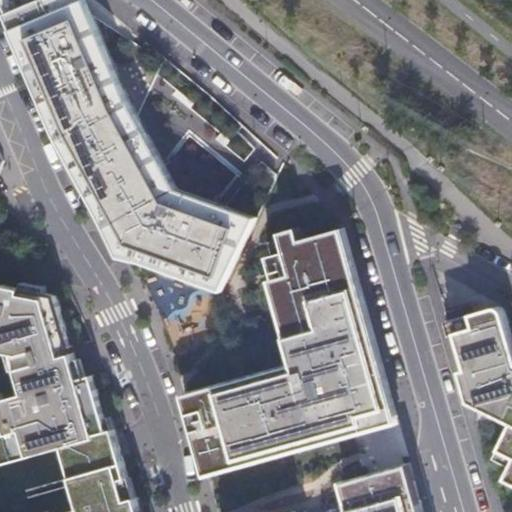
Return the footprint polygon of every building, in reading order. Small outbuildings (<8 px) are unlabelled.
[(136,260),(222,290),(257,218),(176,181),(128,95),(88,0),(2,0),(57,135),(120,257),(136,260)] [(294,363),(184,394),(189,413),(205,408),(210,424),(194,429),(206,474),(398,421),(344,228),(302,240),(298,226),(280,231),(286,251),(292,273),(274,278),(270,279),(294,363)] [(292,273),(286,251),(268,256),(274,278),(292,273)] [(53,291),(0,283),(0,349),(15,351),(17,393),(0,397),(0,461),(74,442),(91,505),(62,511),(139,511),(125,463),(117,465),(91,376),(78,379),(53,291)] [(476,302),(447,310),(463,367),(473,365),(484,402),(511,417),(496,446),(511,454),(501,475),(511,480),(511,329),(504,304),(480,311),(476,302)] [(205,408),(189,413),(194,429),(210,424),(205,408)] [(297,511),(296,511),(421,511),(418,499),(421,498),(410,463),(347,482),(355,511),(297,511)]
